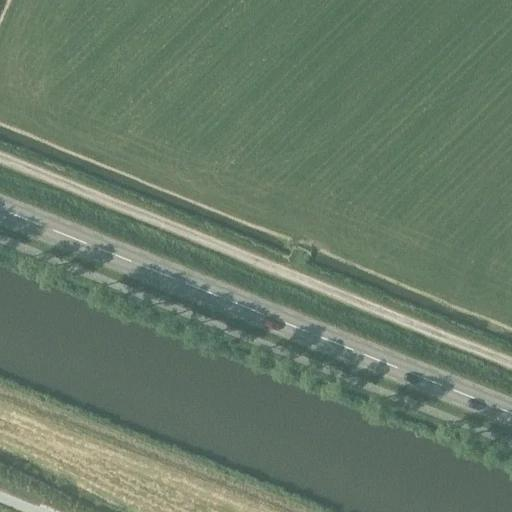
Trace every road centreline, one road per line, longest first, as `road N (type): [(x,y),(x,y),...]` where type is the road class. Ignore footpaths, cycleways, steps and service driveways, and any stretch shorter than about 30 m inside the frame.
road 1 (primary): [(511,411),(0,206)]
road 2 (track): [(511,365),(0,161)]
